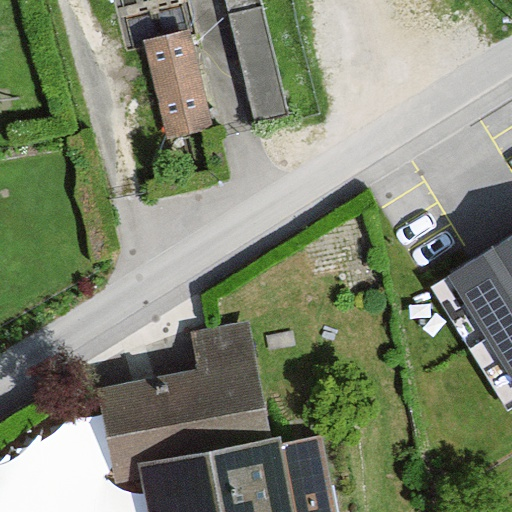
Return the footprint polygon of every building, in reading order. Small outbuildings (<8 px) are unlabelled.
[(226,0),(231,19),(266,11),(262,0),(226,0)] [(266,11),(231,19),(258,128),(292,119),(266,11)] [(215,130),(193,34),(146,45),(168,141),(202,133),(215,130)] [(511,238),(450,277),(511,375),(511,238)] [(279,453),(252,322),(192,334),(201,377),(102,396),(119,485),(155,478),(279,453)] [(336,511),(323,445),(279,453),(290,511),(336,511)] [(290,511),(279,453),(155,478),(161,511),(290,511)]
